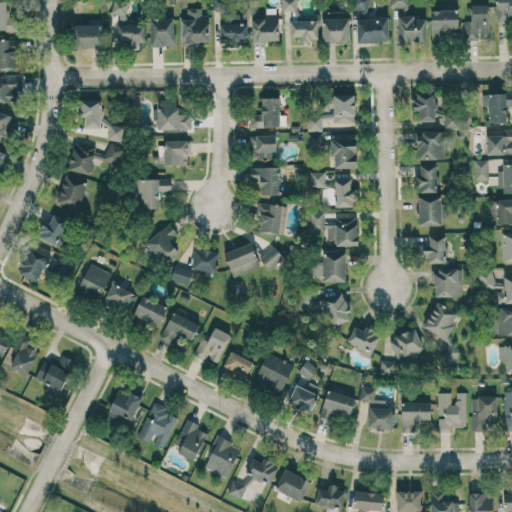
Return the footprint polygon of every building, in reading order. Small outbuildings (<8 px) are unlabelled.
[(118,17),(117,44),(145,44),(145,24),(128,24),(128,1),(112,0),(111,17),(118,17)] [(297,0),(281,0),(282,11),(297,10),(297,0)] [(367,10),(369,0),(355,0),(354,8),(367,10)] [(511,14),(511,0),(496,0),(497,21),(511,20),(511,18),(511,15),(511,14)] [(478,39),(478,35),(489,35),(489,4),(471,4),(471,19),(465,20),(466,40),(478,39)] [(180,15),(182,43),(210,42),(209,14),(202,15),(201,7),(187,8),(187,15),(180,15)] [(459,29),(458,9),(431,10),(432,40),(444,40),(444,30),(459,29)] [(251,18),(252,42),(278,41),(277,12),(266,12),(266,17),(251,18)] [(220,39),(231,40),(231,43),(247,43),(247,13),(231,13),(231,24),(220,23),(220,39)] [(426,40),(426,16),(398,16),(398,41),(426,40)] [(174,17),(149,18),(150,46),(175,46),(174,17)] [(323,41),(350,40),(349,17),(322,18),(323,41)] [(358,42),(389,42),(388,17),(357,18),(358,42)] [(290,37),(301,37),(301,40),(318,40),(318,19),(290,20),(290,37)] [(75,48),(103,47),(102,24),(74,25),(75,48)] [(0,68),(17,68),(16,48),(21,47),(21,38),(0,38),(0,68)] [(0,101),(15,101),(14,90),(22,90),(22,76),(0,76),(0,101)] [(419,120),(435,120),(434,92),(414,92),(415,110),(419,110),(419,120)] [(489,106),(489,122),(506,122),(506,93),(483,93),(483,106),(489,106)] [(333,114),(307,114),(307,130),(322,130),(322,122),(355,122),(355,94),(333,94),(333,114)] [(279,97),(262,97),(262,114),(250,114),(250,127),(280,126),(279,97)] [(101,99),(81,99),(81,115),(85,115),(85,127),(101,128),(101,99)] [(192,129),(191,114),(177,114),(177,99),(157,99),(157,129),(192,129)] [(0,140),(2,141),(6,127),(15,129),(18,116),(0,111),(0,140)] [(445,127),(459,127),(459,112),(445,112),(445,127)] [(121,141),(124,126),(110,124),(107,138),(121,141)] [(511,128),(486,129),(487,154),(511,153),(511,128)] [(444,159),(444,141),(439,141),(440,131),(417,130),(416,158),(444,159)] [(308,146),(322,147),(322,133),(308,132),(308,146)] [(276,135),(253,134),(252,158),(271,158),(272,151),(276,151),(276,135)] [(335,167),(357,167),(357,137),(330,137),(330,156),(335,155),(335,167)] [(164,164),(187,164),(187,152),(191,152),(191,140),(164,140),(164,164)] [(89,175),(96,148),(75,142),(68,169),(89,175)] [(118,165),(123,146),(109,142),(103,160),(118,165)] [(0,174),(8,153),(0,149),(0,174)] [(488,179),(488,159),(473,159),(474,179),(488,179)] [(511,192),(511,163),(499,163),(499,185),(503,185),(503,193),(511,192)] [(436,164),(418,164),(419,192),(437,191),(436,164)] [(280,166),(249,167),(249,180),(261,180),(261,194),(281,194),(280,166)] [(311,184),(324,185),(325,172),(312,171),(311,184)] [(57,201),(78,209),(88,182),(67,174),(57,201)] [(171,179),(141,178),(141,208),(159,208),(160,191),(171,191),(171,179)] [(354,206),(353,178),(334,178),(335,206),(354,206)] [(418,225),(441,225),(441,196),(418,197),(418,225)] [(498,224),(511,223),(511,198),(497,199),(498,224)] [(259,231),(283,234),(287,205),(258,201),(256,216),(262,217),(259,231)] [(324,211),(311,211),(311,232),(324,231),(324,239),(336,238),(336,245),(357,245),(357,217),(336,217),(336,225),(324,225),(324,211)] [(57,245),(67,220),(50,213),(40,238),(57,245)] [(147,242),(166,262),(178,251),(169,241),(178,233),(168,223),(147,242)] [(511,260),(511,231),(502,232),(503,261),(511,260)] [(446,235),(429,234),(428,245),(425,245),(425,262),(445,263),(446,235)] [(260,267),(251,242),(224,252),(233,276),(260,267)] [(18,273),(39,281),(49,254),(28,246),(18,273)] [(269,270),(284,258),(274,246),(259,258),(269,270)] [(216,271),(219,251),(195,248),(192,268),(216,271)] [(346,281),(346,252),(323,251),(323,261),(314,261),(314,281),(346,281)] [(76,290),(98,300),(111,272),(89,262),(76,290)] [(171,279),(189,284),(193,270),(175,265),(171,279)] [(462,295),(461,268),(433,268),(433,296),(462,295)] [(496,302),(511,300),(511,275),(502,276),(503,283),(494,283),(493,271),(480,271),(480,288),(495,288),(496,302)] [(103,303),(127,314),(136,294),(112,282),(103,303)] [(331,326),(352,318),(342,292),(322,300),(331,326)] [(301,307),(314,305),(312,293),(299,295),(301,307)] [(167,307),(143,295),(133,316),(157,328),(167,307)] [(423,326),(444,339),(460,314),(438,300),(423,326)] [(511,334),(511,307),(490,308),(490,335),(511,334)] [(199,323),(172,311),(161,339),(172,343),(176,333),(192,340),(199,323)] [(0,359),(13,328),(0,322),(0,359)] [(347,340),(361,347),(359,353),(369,357),(380,333),(364,326),(362,330),(353,326),(347,340)] [(201,337),(194,355),(205,360),(207,356),(219,361),(230,333),(214,327),(208,340),(201,337)] [(380,373),(395,375),(396,362),(424,353),(415,329),(389,338),(397,359),(394,360),(381,359),(380,373)] [(17,351),(10,367),(28,374),(38,349),(28,345),(31,337),(20,333),(13,350),(17,351)] [(511,370),(511,343),(498,344),(499,359),(506,359),(506,371),(511,370)] [(253,361),(230,351),(221,370),(244,380),(253,361)] [(253,383),(279,395),(294,364),(267,351),(253,383)] [(43,360),(35,378),(48,384),(44,392),(56,398),(74,360),(62,354),(56,366),(43,360)] [(304,388),(295,384),(287,403),(311,412),(321,387),(307,381),(304,388)] [(369,428),(393,428),(394,407),(386,407),(386,398),(375,398),(375,386),(360,386),(360,400),(369,400),(369,428)] [(142,398),(119,387),(106,415),(119,421),(122,415),(131,419),(142,398)] [(333,419),(334,412),(350,416),(355,396),(326,390),(320,416),(333,419)] [(511,390),(503,391),(504,428),(511,427),(511,390)] [(466,391),(453,392),(437,392),(438,431),(452,431),(452,427),(467,426),(466,391)] [(472,396),(472,429),(497,428),(497,396),(472,396)] [(177,417),(166,412),(168,407),(154,400),(137,437),(151,443),(162,448),(177,417)] [(414,431),(415,419),(430,420),(431,401),(402,401),(401,431),(414,431)] [(208,430),(186,419),(179,434),(185,437),(178,453),(194,460),(208,430)] [(204,467),(227,477),(240,446),(217,436),(204,467)] [(270,485),(279,466),(262,458),(261,461),(251,456),(239,482),(233,479),(227,492),(241,498),(251,476),(270,485)] [(311,480),(285,468),(275,489),(301,501),(311,480)] [(430,511),(458,511),(459,501),(444,500),(444,490),(431,489),(430,511)] [(353,508),(383,510),(383,492),(354,490),(353,508)] [(396,490),(396,511),(406,511),(421,511),(422,490),(396,490)] [(511,491),(504,492),(503,510),(511,509),(511,491)] [(493,511),(493,492),(469,493),(469,511),(493,511)]
